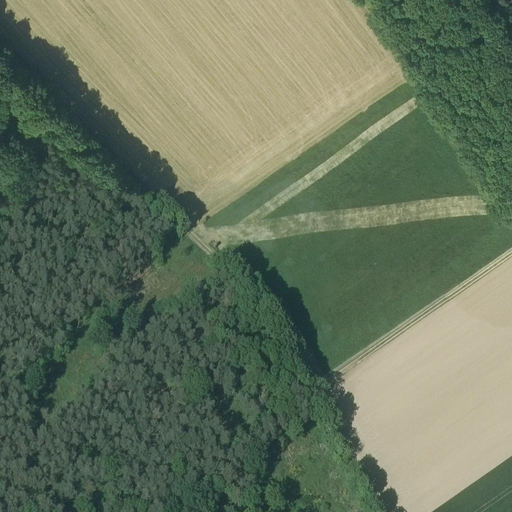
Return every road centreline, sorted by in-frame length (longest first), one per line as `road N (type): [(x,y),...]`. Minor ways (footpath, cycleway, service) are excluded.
road 1 (track): [(311,394),(264,309),(0,46)]
road 2 (track): [(372,0),(511,201)]
road 3 (track): [(311,394),(511,255)]
road 4 (track): [(178,511),(311,394)]
road 5 (track): [(376,511),(311,394)]
